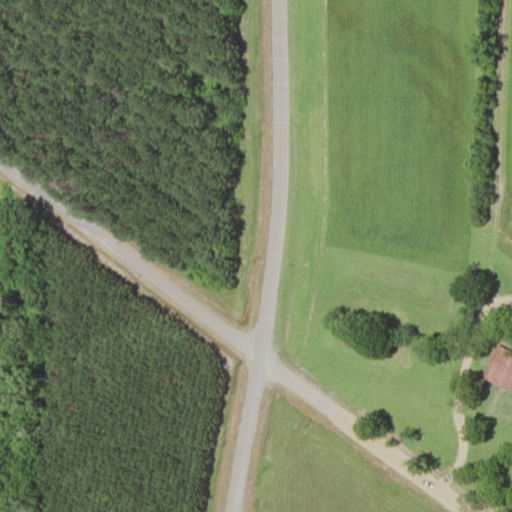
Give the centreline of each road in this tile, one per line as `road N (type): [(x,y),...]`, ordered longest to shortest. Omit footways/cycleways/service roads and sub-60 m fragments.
road 1 (residential): [(474,511),(0,151)]
road 2 (residential): [(233,511),(278,224),(279,0)]
